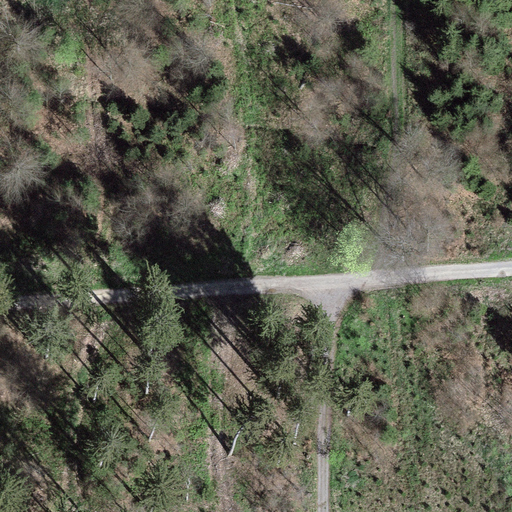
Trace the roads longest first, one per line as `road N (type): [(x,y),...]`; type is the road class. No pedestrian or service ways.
road 1 (track): [(385,282),(0,300)]
road 2 (track): [(382,511),(385,282)]
road 3 (track): [(511,269),(385,282)]
